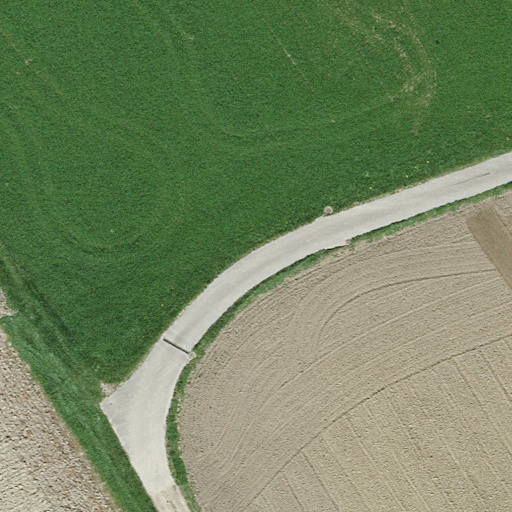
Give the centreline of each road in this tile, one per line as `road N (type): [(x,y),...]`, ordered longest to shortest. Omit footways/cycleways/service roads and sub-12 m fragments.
road 1 (track): [(131,425),(164,355),(204,307),(265,258),(325,227),(511,164)]
road 2 (track): [(0,277),(65,363),(131,425)]
